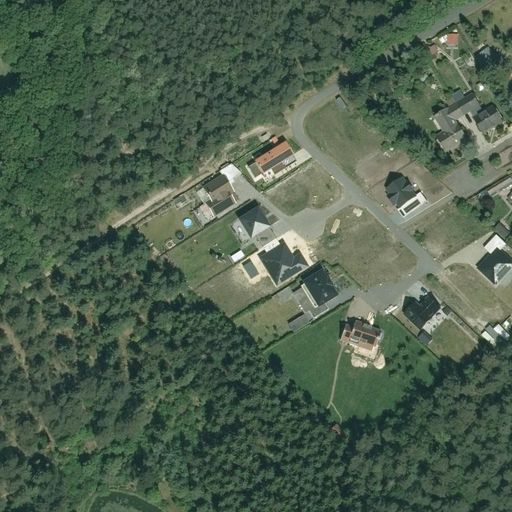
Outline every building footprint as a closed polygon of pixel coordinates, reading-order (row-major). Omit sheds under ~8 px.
[(492,50),(486,45),(472,55),(480,69),(485,62),(495,72),(501,66),(492,58),(492,50)] [(472,96),(471,97),(430,122),(441,140),(435,143),(443,156),(466,143),(459,131),(453,135),(450,130),(469,119),(480,137),(502,124),(495,112),(485,117),(472,96)] [(274,176),(297,163),(285,145),(248,168),(255,179),(270,169),(274,176)] [(207,221),(234,204),(229,195),(232,192),(223,178),(196,194),(204,206),(199,208),(207,221)] [(388,190),(401,209),(416,198),(411,192),(413,191),(408,185),(407,186),(403,180),(388,190)] [(251,239),(268,228),(257,210),(240,221),(251,239)] [(292,261),(283,246),(261,260),(277,285),(306,267),(300,256),(292,261)] [(496,285),(511,267),(511,263),(498,250),(479,269),(496,285)] [(302,283),(318,310),(338,298),(322,271),(302,283)] [(430,319),(440,309),(429,298),(419,308),(416,305),(406,315),(422,331),(432,320),(430,319)] [(304,316),(288,326),(294,335),(309,325),(304,316)] [(339,342),(373,354),(381,332),(374,330),(356,323),(354,329),(345,326),(339,342)]
